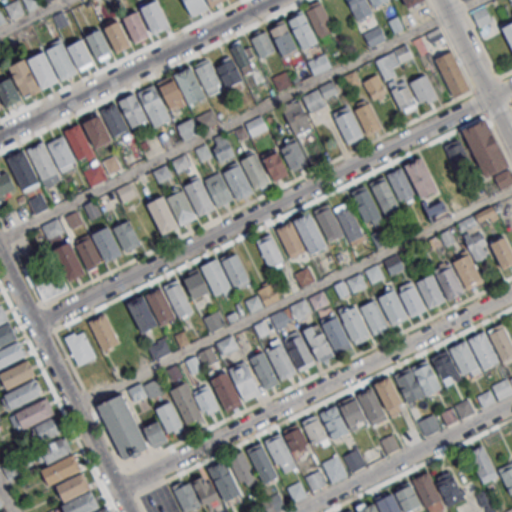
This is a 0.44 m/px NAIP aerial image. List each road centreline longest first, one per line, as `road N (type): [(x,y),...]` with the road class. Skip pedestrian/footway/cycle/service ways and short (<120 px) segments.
road 1 (residential): [(511,89),(36,324)]
road 2 (residential): [(116,490),(511,292)]
road 3 (residential): [(0,137),(278,0)]
road 4 (residential): [(127,511),(0,253)]
road 5 (residential): [(511,405),(297,511)]
road 6 (residential): [(511,139),(445,0)]
